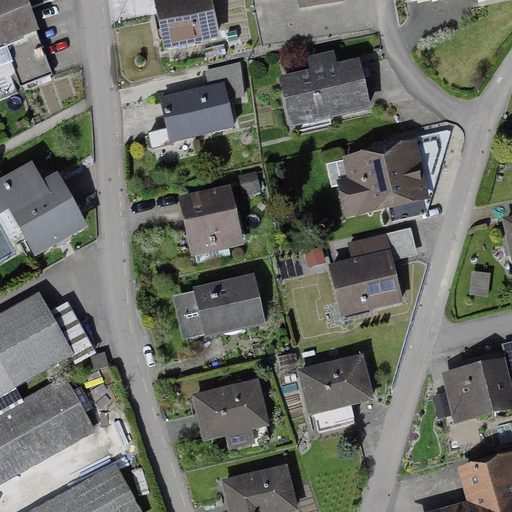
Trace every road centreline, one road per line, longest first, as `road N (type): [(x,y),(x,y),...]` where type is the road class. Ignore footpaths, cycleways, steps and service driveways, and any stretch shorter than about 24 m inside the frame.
road 1 (residential): [(172,511),(126,309),(120,244)]
road 2 (residential): [(120,244),(99,0)]
road 3 (residential): [(420,353),(484,131)]
road 4 (residential): [(484,131),(423,94),(393,55),(383,0)]
road 5 (residential): [(376,511),(420,353)]
road 6 (unclassified): [(0,311),(120,244)]
